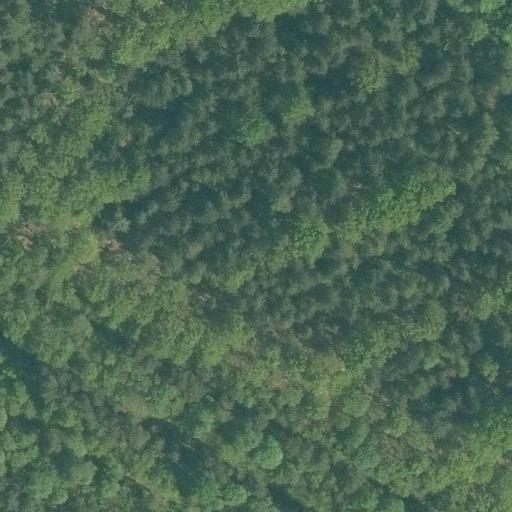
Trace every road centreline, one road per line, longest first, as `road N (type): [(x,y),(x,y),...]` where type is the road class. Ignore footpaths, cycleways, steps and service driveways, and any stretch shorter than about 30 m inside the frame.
road 1 (track): [(511,489),(6,205),(0,216)]
road 2 (track): [(124,0),(6,205)]
